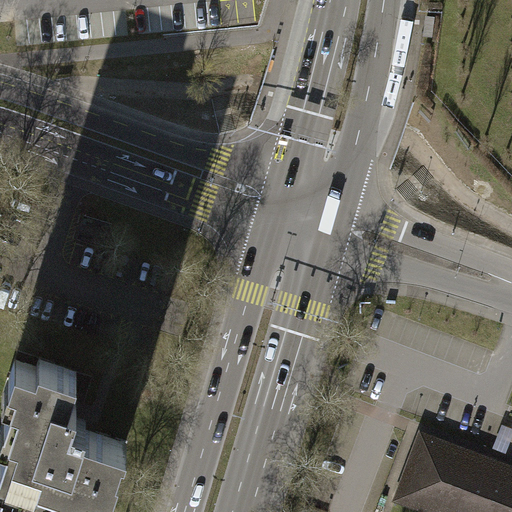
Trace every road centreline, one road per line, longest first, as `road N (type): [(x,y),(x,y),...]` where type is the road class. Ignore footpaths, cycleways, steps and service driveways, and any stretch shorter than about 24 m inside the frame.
road 1 (secondary): [(282,209),(193,511)]
road 2 (residential): [(0,107),(282,209)]
road 3 (secondary): [(249,511),(334,228)]
road 4 (secondary): [(334,228),(388,0)]
road 5 (secondary): [(333,0),(282,209)]
road 6 (residential): [(334,228),(511,291)]
